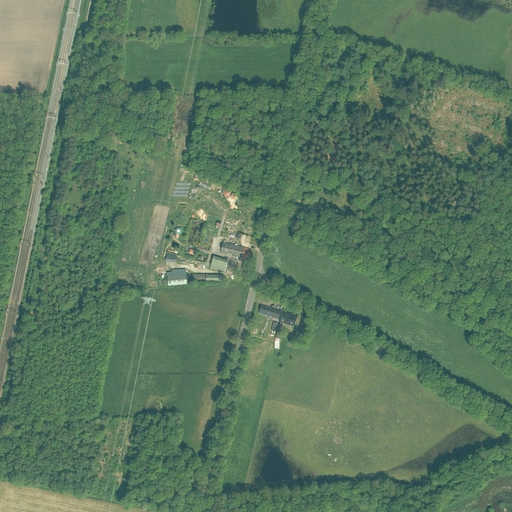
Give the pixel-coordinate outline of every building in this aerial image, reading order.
[(249,258),(251,252),(248,252),(249,249),(224,243),(221,253),(242,259),(246,260),(247,257),(249,258)] [(213,257),(210,269),(225,273),(229,261),(213,257)] [(188,285),(187,275),(168,277),(169,287),(188,285)] [(280,322),(283,311),(280,310),(280,311),(274,310),(275,309),(269,307),(262,305),(259,314),(266,316),(280,320),(280,322)] [(283,311),(280,322),(285,323),(285,324),(294,327),(298,316),(283,311)] [(304,317),(300,329),(300,331),(306,332),(309,319),(304,317)] [(296,342),(300,338),(295,333),(291,337),(296,342)]
